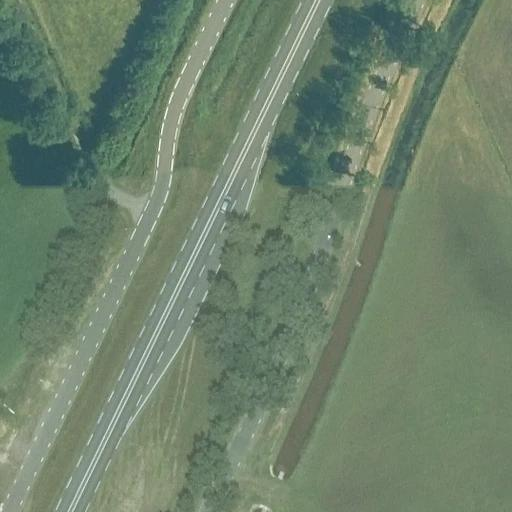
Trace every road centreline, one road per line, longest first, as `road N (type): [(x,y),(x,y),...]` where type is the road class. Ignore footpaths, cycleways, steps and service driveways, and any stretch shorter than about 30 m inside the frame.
road 1 (primary): [(71,511),(316,0)]
road 2 (tertiary): [(223,0),(169,117),(152,207),(5,511)]
road 3 (tertiary): [(207,511),(316,267),(375,90),(416,0)]
